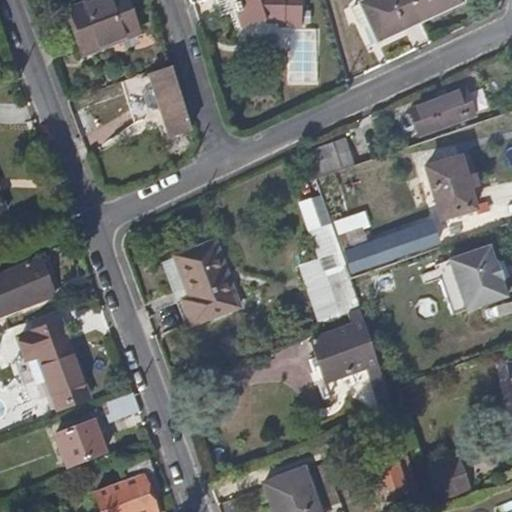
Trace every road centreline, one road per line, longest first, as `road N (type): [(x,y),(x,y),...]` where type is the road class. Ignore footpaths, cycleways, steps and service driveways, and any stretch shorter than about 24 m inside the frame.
road 1 (unclassified): [(511,29),(222,162)]
road 2 (unclassified): [(92,226),(197,511)]
road 3 (unclassified): [(11,0),(92,226)]
road 4 (unclassified): [(222,162),(172,0)]
road 5 (unclassified): [(222,162),(92,226)]
